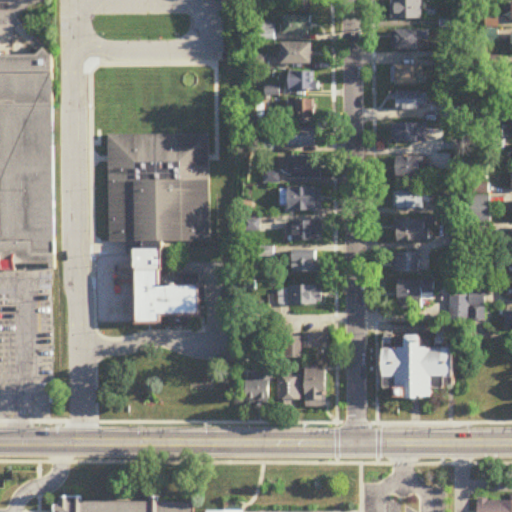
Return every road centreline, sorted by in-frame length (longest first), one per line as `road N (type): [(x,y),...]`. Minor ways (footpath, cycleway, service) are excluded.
road 1 (secondary): [(511,444),(0,443)]
road 2 (residential): [(356,445),(351,0)]
